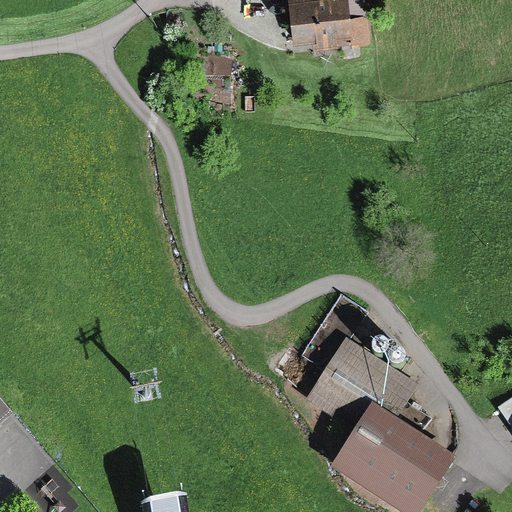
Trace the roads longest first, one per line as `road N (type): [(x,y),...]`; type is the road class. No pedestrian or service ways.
road 1 (track): [(95,37),(116,80),(165,137),(200,272),(219,304),(253,317),(320,290),(365,290),(509,485)]
road 2 (unclassified): [(145,0),(95,37),(0,52)]
